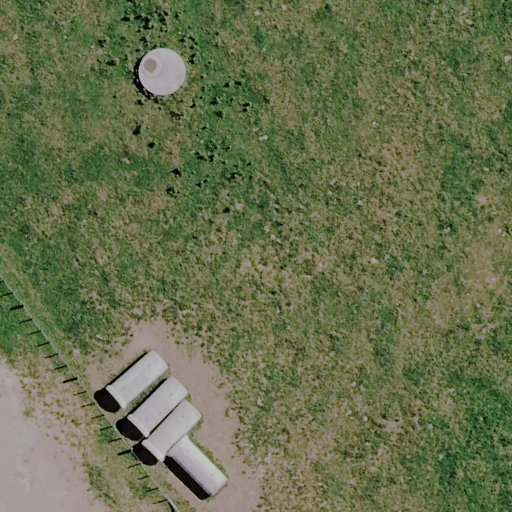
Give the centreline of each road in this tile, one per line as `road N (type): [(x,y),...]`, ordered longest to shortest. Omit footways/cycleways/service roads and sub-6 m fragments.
road 1 (secondary): [(260,0),(371,361),(408,511)]
road 2 (secondary): [(149,511),(0,91)]
road 3 (track): [(0,192),(238,511)]
